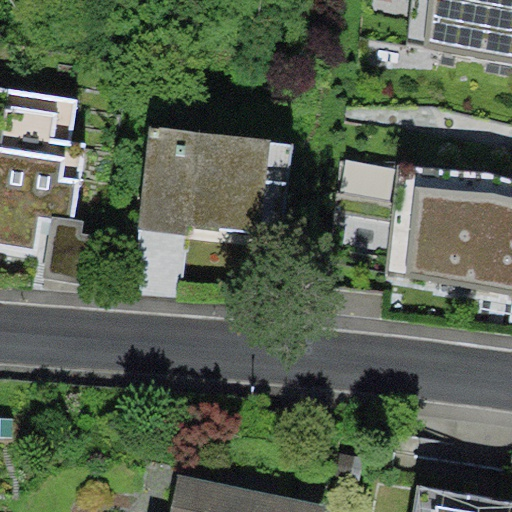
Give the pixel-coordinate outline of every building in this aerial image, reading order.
[(511,0),(414,0),(411,38),(511,56),(511,0)] [(77,104),(0,91),(0,250),(29,255),(34,221),(54,224),(45,278),(126,290),(132,250),(81,242),(73,227),(85,149),(70,147),(77,104)] [(293,147),(150,134),(135,297),(173,300),(179,236),(284,246),(293,147)] [(511,181),(393,164),(379,266),(511,287),(511,181)] [(318,511),(171,483),(165,511),(318,511)] [(511,511),(418,494),(414,511),(511,511)]
